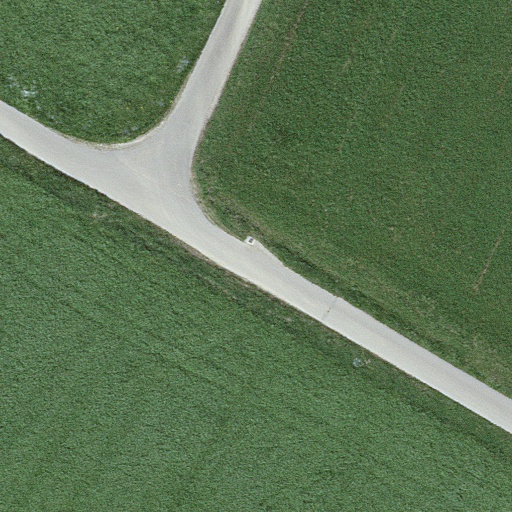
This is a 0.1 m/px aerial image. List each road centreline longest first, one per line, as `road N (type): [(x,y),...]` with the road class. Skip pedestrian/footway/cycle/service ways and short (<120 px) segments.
road 1 (track): [(511,427),(0,116)]
road 2 (unclassified): [(258,0),(160,207)]
